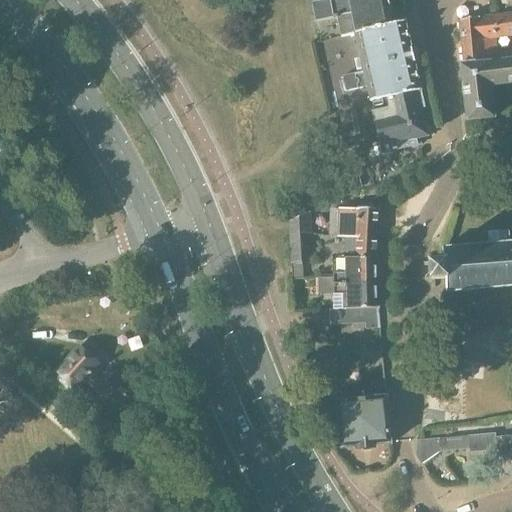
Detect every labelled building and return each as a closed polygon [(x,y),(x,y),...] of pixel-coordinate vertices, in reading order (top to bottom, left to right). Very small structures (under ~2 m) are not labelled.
[(319,0),(323,21),(335,19),(335,20),(337,20),(341,36),(354,33),(394,24),(390,4),(391,4),(390,0),(319,0)] [(511,36),(511,13),(494,16),(497,38),(511,35),(511,36)] [(460,21),(463,64),(501,60),(500,52),(496,52),(494,38),(497,38),(494,16),(460,21)] [(394,24),(354,33),(362,72),(343,76),(346,91),(366,87),(370,102),(387,98),(389,109),(373,112),(379,141),(408,135),(403,113),(424,108),(420,91),(421,91),(414,62),(418,61),(419,60),(416,50),(415,50),(415,49),(411,50),(405,22),(394,24)] [(511,50),(500,52),(501,60),(511,58),(511,50)] [(511,58),(501,60),(463,64),(461,65),(467,121),(495,118),(491,86),(511,83),(511,58)] [(394,151),(419,145),(417,139),(428,137),(424,119),(426,118),(424,108),(403,113),(408,135),(379,141),(382,153),(394,150),(394,151)] [(360,175),(345,178),(348,191),(363,187),(360,175)] [(339,237),(344,237),(343,255),(378,254),(380,209),(374,209),(371,207),(368,209),(357,209),(357,210),(340,209),(339,237)] [(310,211),(289,219),(290,232),(300,231),(310,231),(310,211)] [(300,231),(290,232),(291,261),(302,261),(300,231)] [(489,244),(443,249),(444,260),(432,261),(431,254),(428,255),(429,261),(424,262),(424,266),(430,265),(431,276),(425,277),(425,281),(431,280),(432,288),(435,287),(434,280),(446,279),(447,292),(511,285),(511,242),(510,243),(509,231),(488,233),(489,244)] [(334,274),(334,279),(334,284),(377,284),(377,277),(378,254),(343,255),(343,259),(346,259),(346,274),(334,274)] [(319,295),(334,295),(346,295),(346,309),(352,309),(366,308),(378,308),(377,290),(377,284),(334,284),(334,279),(319,279),(319,295)] [(367,322),(366,308),(352,309),(352,311),(331,312),(331,324),(353,323),(353,322),(367,322)] [(57,373),(74,388),(76,389),(84,380),(105,400),(112,393),(92,375),(100,366),(79,348),(57,373)] [(391,444),(387,398),(338,402),(342,449),(363,447),(363,448),(370,447),(370,446),(391,444)] [(511,478),(511,436),(494,439),(494,434),(459,437),(460,441),(469,440),(470,452),(496,450),(498,461),(491,462),(493,476),(500,475),(501,480),(511,478)] [(416,455),(422,466),(438,453),(439,439),(418,441),(416,455)]
